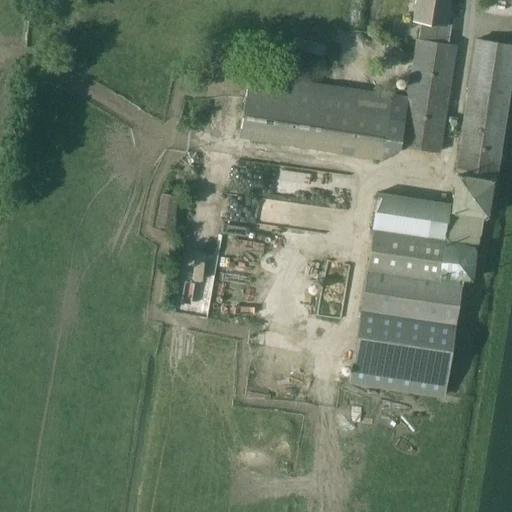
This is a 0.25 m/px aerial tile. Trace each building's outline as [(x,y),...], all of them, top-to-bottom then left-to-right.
[(451,0),(416,0),(414,19),(422,21),(437,23),(436,30),(451,32),(452,23),(448,22),(451,0)] [(408,96),(400,144),(440,151),(457,44),(449,43),(451,32),(436,30),(437,23),(422,21),(419,37),(417,37),(408,96)] [(453,203),(380,192),(350,379),(445,394),(463,279),(472,280),(477,246),(479,246),(484,214),(488,215),(494,177),(497,178),(511,77),(511,44),(476,39),(456,171),(457,172),(453,203)] [(240,135),(383,157),(393,94),(250,72),(240,135)] [(177,195),(161,192),(155,224),(171,227),(177,195)]
